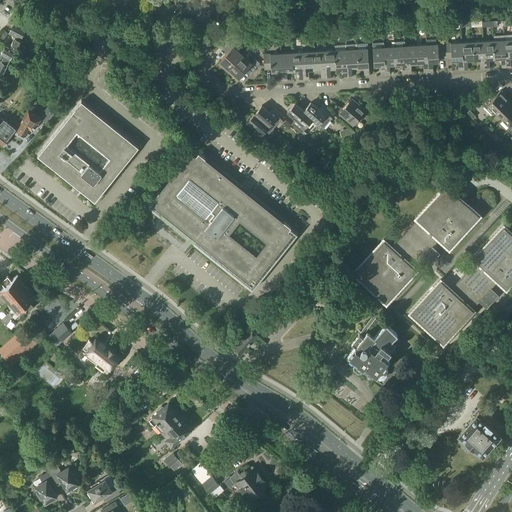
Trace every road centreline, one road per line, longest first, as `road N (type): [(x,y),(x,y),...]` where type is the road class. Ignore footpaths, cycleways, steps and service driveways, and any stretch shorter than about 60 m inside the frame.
road 1 (residential): [(502,77),(230,94),(207,76),(202,7),(85,0)]
road 2 (secondary): [(413,511),(139,295)]
road 3 (residential): [(3,246),(233,409),(248,416),(259,405)]
road 4 (secondary): [(139,295),(0,194)]
road 5 (secondary): [(259,405),(388,511)]
road 6 (secondary): [(128,310),(259,405)]
road 7 (secondary): [(15,230),(128,310)]
